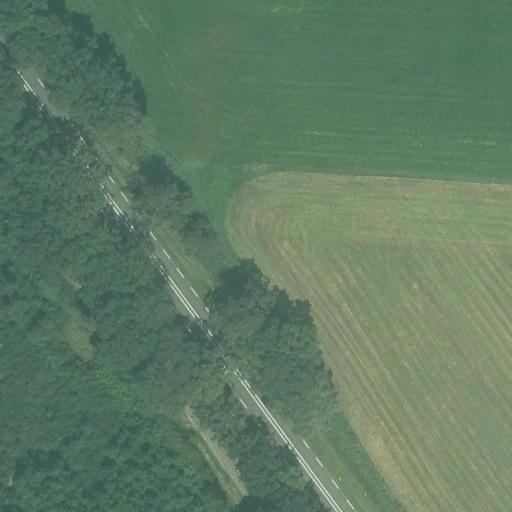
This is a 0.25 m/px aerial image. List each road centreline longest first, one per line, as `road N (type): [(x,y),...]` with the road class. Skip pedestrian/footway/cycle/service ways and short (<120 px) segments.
road 1 (primary): [(340,511),(0,47)]
road 2 (unclassified): [(267,511),(0,164)]
